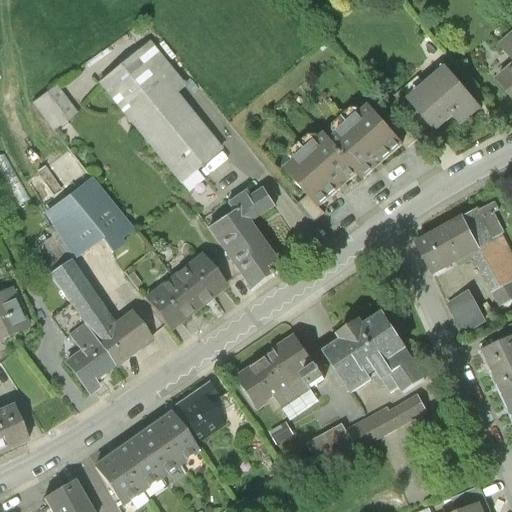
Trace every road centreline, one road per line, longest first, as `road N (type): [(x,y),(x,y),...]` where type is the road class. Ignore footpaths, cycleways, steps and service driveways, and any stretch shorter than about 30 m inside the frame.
road 1 (residential): [(85,434),(384,242)]
road 2 (residential): [(511,472),(449,330),(384,242)]
road 3 (residential): [(384,242),(511,174)]
